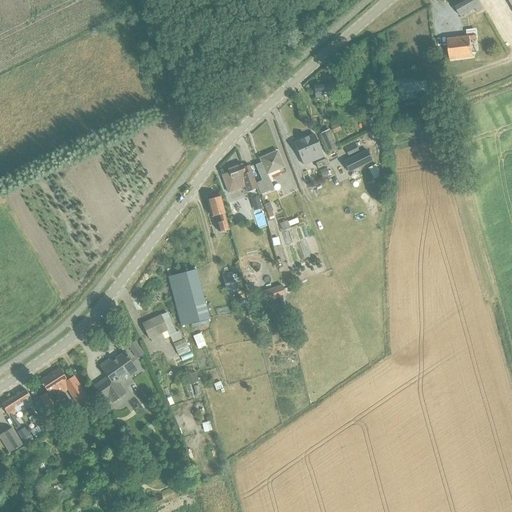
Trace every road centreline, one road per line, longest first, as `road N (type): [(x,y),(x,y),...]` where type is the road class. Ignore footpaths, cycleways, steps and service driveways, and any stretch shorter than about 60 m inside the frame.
road 1 (tertiary): [(0,389),(79,330),(226,144),(388,0)]
road 2 (track): [(206,150),(136,0)]
